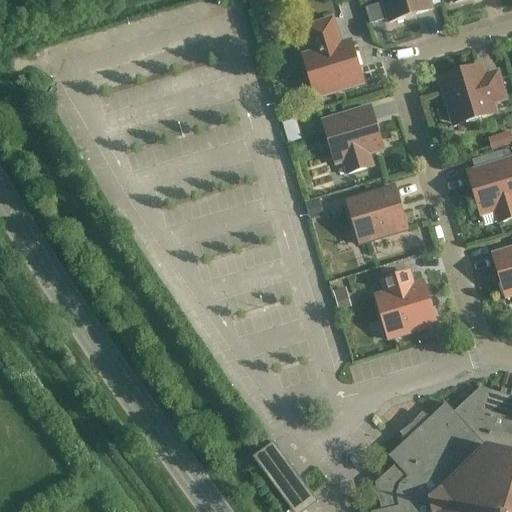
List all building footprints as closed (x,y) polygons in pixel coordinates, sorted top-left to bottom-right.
[(427,0),(381,0),(388,24),(431,11),(427,0)] [(315,100),(363,85),(350,42),(340,45),(332,20),(305,28),(312,54),(302,57),(315,100)] [(481,67),(439,80),(453,128),(496,115),(493,104),(505,101),(497,73),(485,77),(481,67)] [(370,108),(322,123),(335,165),(343,163),(347,175),(372,168),(368,155),(383,151),(370,108)] [(511,159),(467,174),(480,216),(495,212),(498,225),(511,220),(511,159)] [(394,188),(346,203),(359,246),(407,231),(394,188)] [(511,249),(492,256),(505,299),(511,296),(511,249)] [(409,274),(381,282),(385,295),(375,298),(388,341),(436,326),(423,283),(413,286),(409,274)] [(511,511),(511,392),(508,402),(502,400),(504,396),(480,389),(453,413),(445,405),(423,425),(426,429),(414,440),(411,437),(388,458),(395,466),(381,479),(383,482),(380,492),(376,493),(381,511),(379,511),(511,511)] [(293,511),(312,496),(286,461),(266,475),(293,511)]
